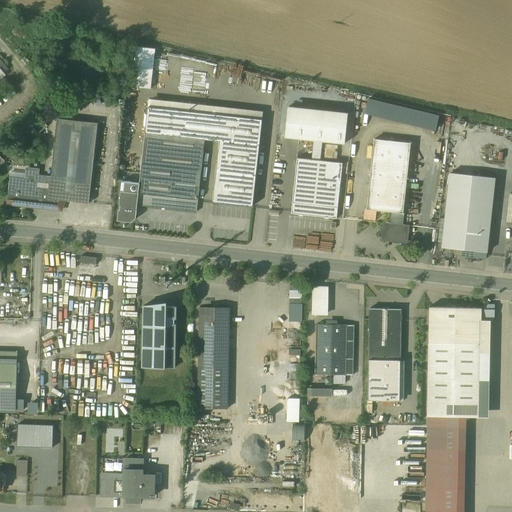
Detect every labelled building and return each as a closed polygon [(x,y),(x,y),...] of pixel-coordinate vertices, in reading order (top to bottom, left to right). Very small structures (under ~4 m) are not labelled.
[(156,88),(158,47),(141,46),(138,87),(156,88)] [(0,65),(0,82),(8,76),(0,65)] [(441,129),(445,113),(373,97),(369,113),(441,129)] [(349,113),(289,106),(286,137),(315,140),(312,159),(321,160),(323,141),(345,143),(349,113)] [(179,110),(148,107),(146,132),(176,136),(179,110)] [(46,110),(16,135),(25,145),(48,125),(43,120),(50,114),(46,110)] [(263,120),(179,110),(176,136),(205,139),(219,141),(213,201),(253,206),(263,120)] [(98,123),(58,118),(52,176),(49,198),(63,200),(89,203),(98,123)] [(176,136),(146,132),(140,183),(138,205),(197,212),(205,139),(176,136)] [(411,143),(375,139),(367,209),(393,212),(404,213),(411,143)] [(312,159),(297,158),(291,214),(337,219),(343,163),(321,160),(312,159)] [(26,181),(11,179),(8,204),(23,205),(23,200),(32,200),(33,187),(37,187),(38,175),(39,170),(27,168),(26,181)] [(495,177),(450,172),(442,247),(487,252),(495,177)] [(52,176),(38,175),(37,187),(33,187),(32,200),(34,201),(33,207),(62,210),(63,200),(49,198),(52,176)] [(140,183),(122,181),(120,204),(121,206),(121,209),(119,210),(118,221),(132,222),(136,218),(138,205),(140,183)] [(404,213),(393,212),(391,224),(384,223),(382,240),(407,242),(409,226),(402,225),(404,213)] [(97,258),(81,256),(80,263),(96,264),(97,258)] [(327,287),(314,286),(314,314),(326,314),(327,287)] [(302,304),(291,304),(291,313),(302,313),(302,304)] [(494,305),(485,305),(485,310),(482,310),(481,320),(481,321),(494,321),(494,305)] [(177,306),(144,306),(143,367),(175,367),(176,324),(175,324),(175,319),(176,319),(177,306)] [(482,308),(431,306),(430,319),(481,320),(482,310),(482,308)] [(218,307),(212,307),(208,307),(205,307),(204,307),(201,307),(200,307),(199,368),(229,368),(229,367),(229,358),(229,357),(229,348),(230,348),(229,347),(230,338),(230,337),(230,328),(230,327),(230,318),(230,317),(230,308),(230,307),(230,308),(230,307),(230,308),(226,307),(223,307),(222,307),(219,307),(218,307)] [(402,309),(370,308),(369,359),(401,360),(402,309)] [(481,320),(430,319),(428,415),(429,415),(459,416),(479,416),(481,321),(481,320)] [(348,325),(317,324),(316,374),(347,375),(348,325)] [(17,359),(0,358),(0,409),(16,410),(16,409),(18,359),(17,359)] [(369,359),(369,400),(400,400),(401,360),(369,359)] [(229,368),(199,368),(198,407),(228,408),(228,407),(228,398),(229,398),(229,397),(228,397),(229,388),(229,387),(229,378),(229,377),(229,368)] [(336,395),(336,387),(309,388),(309,396),(336,395)] [(300,399),(289,399),(289,410),(299,411),(300,399)] [(33,401),(33,413),(43,413),(43,401),(33,401)] [(459,416),(429,415),(427,487),(458,488),(459,416)] [(380,443),(380,420),(364,420),(365,451),(380,450),(380,443)] [(54,426),(18,424),(17,446),(53,448),(54,426)] [(125,475),(109,474),(109,485),(108,485),(108,486),(109,486),(109,495),(154,497),(154,475),(142,475),(143,459),(125,459),(125,475)] [(28,464),(17,464),(16,474),(28,475),(28,464)]
